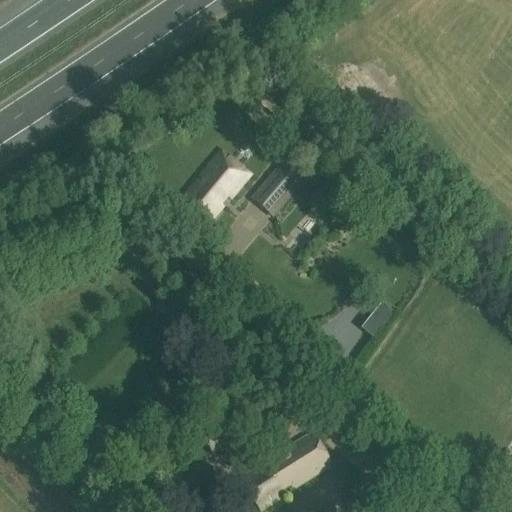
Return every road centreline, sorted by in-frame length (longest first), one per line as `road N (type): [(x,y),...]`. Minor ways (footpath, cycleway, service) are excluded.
road 1 (residential): [(418,446),(354,402),(228,261),(229,246),(253,214)]
road 2 (motorway): [(0,127),(192,0)]
road 3 (residential): [(418,446),(368,464),(253,377)]
